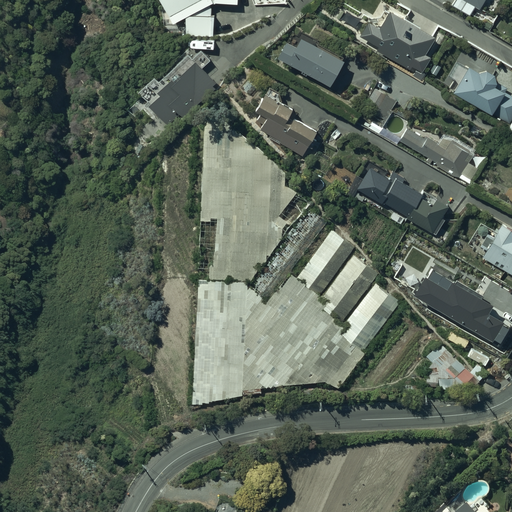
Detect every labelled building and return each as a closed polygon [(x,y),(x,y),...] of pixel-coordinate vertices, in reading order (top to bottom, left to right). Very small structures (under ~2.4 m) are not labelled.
[(162,0),(158,3),(172,26),(184,19),(184,37),(213,38),(214,17),(210,17),(210,6),(214,5),(237,6),(237,0),(162,0)] [(405,19),(403,22),(389,13),(379,30),(367,23),(358,39),(378,51),(377,52),(410,71),(411,68),(417,71),(414,75),(422,80),(425,75),(422,73),(430,60),(425,57),(435,40),(420,31),(421,29),(405,19)] [(317,47),(316,49),(300,41),(296,50),(285,44),(277,61),(302,74),(301,75),(306,78),(307,77),(330,89),(343,63),(341,62),(342,60),(317,47)] [(212,87),(215,84),(195,64),(175,84),(171,80),(157,94),(160,96),(148,108),(167,127),(178,116),(182,120),(193,108),(195,110),(215,90),(212,87)] [(480,75),(479,75),(468,69),(467,71),(455,64),(444,84),(449,86),(448,88),(454,92),(452,95),(491,117),(492,115),(497,118),(497,120),(500,122),(501,120),(508,124),(511,117),(511,97),(505,93),(507,89),(496,83),(496,82),(496,81),(495,80),(495,79),(495,78),(494,78),(494,77),(493,77),(493,76),(492,76),(492,75),(491,75),(490,74),(489,74),(488,74),(488,73),(487,73),(486,73),(485,73),(484,73),(483,73),(482,74),(481,74),(480,74),(480,75)] [(312,147),(316,140),(312,137),(316,131),(293,118),(297,112),(278,101),(280,98),(278,93),(268,88),(254,111),(259,114),(256,119),(263,123),(260,128),(280,140),(279,142),(302,154),(308,145),(312,147)] [(383,123),(391,110),(396,101),(375,90),(365,107),(371,110),(368,115),(383,123)] [(203,117),(192,403),(326,381),(336,388),(404,298),(222,118),(203,117)] [(371,122),(368,128),(397,145),(399,141),(401,139),(371,122)] [(454,138),(443,136),(438,144),(426,137),(425,139),(407,128),(405,133),(404,132),(402,136),(403,136),(401,139),(399,141),(428,158),(426,162),(430,164),(432,161),(436,164),(435,166),(468,185),(477,169),(468,164),(475,151),(454,138)] [(407,218),(406,219),(432,234),(435,236),(444,221),(441,220),(448,208),(435,201),(436,200),(423,193),(422,196),(402,184),(404,180),(393,173),(388,180),(384,178),(387,172),(368,161),(359,177),(357,176),(346,194),(353,198),(358,191),(382,205),(383,204),(394,211),(390,219),(400,225),(405,217),(407,218)] [(486,251),(482,258),(511,275),(511,232),(501,226),(494,239),(487,235),(480,248),(486,251)] [(511,295),(492,283),(487,292),(511,307),(511,295)] [(426,376),(426,389),(473,388),(486,374),(477,365),(470,372),(440,344),(426,358),(433,364),(428,370),(428,376),(426,376)]
